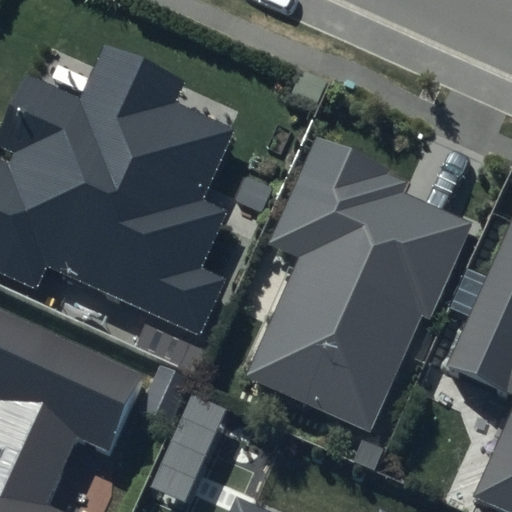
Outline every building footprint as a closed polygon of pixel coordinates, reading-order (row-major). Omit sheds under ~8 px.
[(79,101),(23,76),(0,127),(0,271),(35,287),(45,265),(200,334),(224,280),(199,269),(225,210),(203,200),(235,127),(177,101),(186,80),(105,44),(79,101)] [(413,177),(318,135),(268,245),(298,258),(245,375),(371,431),(423,316),(429,318),(472,222),(406,192),(413,177)] [(511,511),(511,222),(445,370),(511,400),(511,411),(473,497),(505,511),(511,511)] [(0,511),(66,511),(49,504),(80,436),(113,451),(147,377),(0,310),(0,511)] [(376,511),(269,511),(237,497),(229,511),(391,511),(379,506),(376,511)]
